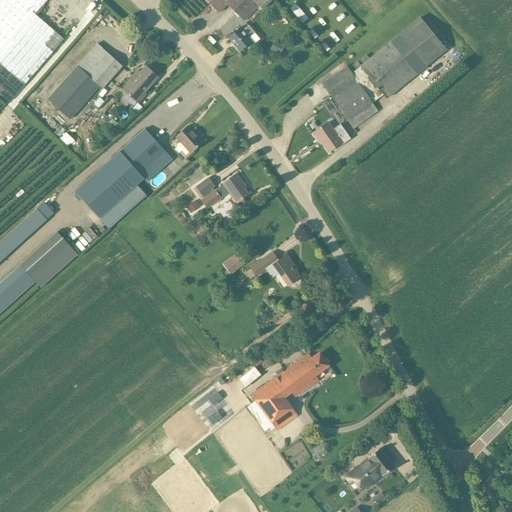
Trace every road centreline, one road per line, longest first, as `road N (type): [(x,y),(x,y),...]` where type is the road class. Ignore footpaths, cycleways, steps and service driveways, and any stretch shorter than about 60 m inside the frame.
road 1 (unclassified): [(462,460),(435,443),(375,314),(272,150),(217,78),(137,0)]
road 2 (unknown): [(295,187),(449,56)]
road 3 (unknown): [(409,387),(354,427),(298,424)]
